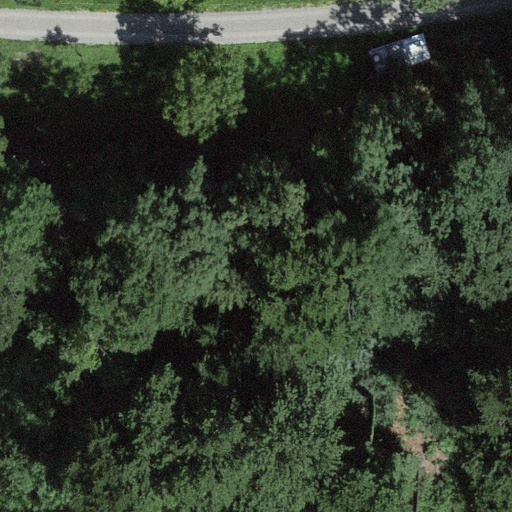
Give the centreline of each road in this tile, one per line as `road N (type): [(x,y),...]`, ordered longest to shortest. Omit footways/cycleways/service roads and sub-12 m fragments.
road 1 (track): [(0,145),(192,250),(260,272),(511,275)]
road 2 (track): [(456,0),(226,24),(0,11)]
